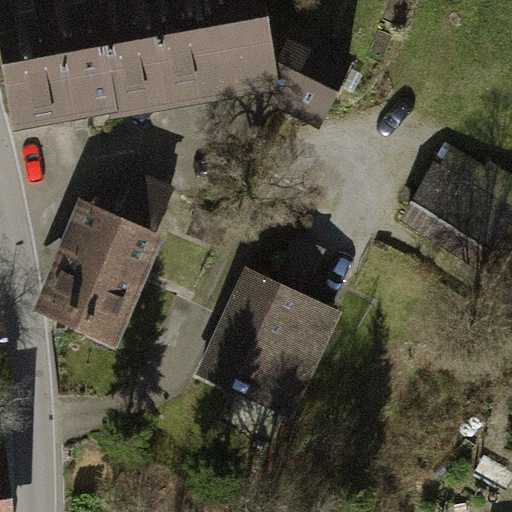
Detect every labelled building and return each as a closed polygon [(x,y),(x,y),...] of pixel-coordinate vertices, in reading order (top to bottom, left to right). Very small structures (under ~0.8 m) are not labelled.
[(110,121),(253,95),(319,130),(355,57),(263,9),(261,0),(0,0),(0,61),(12,132),(109,115),(110,121)] [(480,274),(511,222),(511,173),(489,159),(485,166),(445,141),(395,222),(480,274)] [(36,308),(119,347),(169,233),(159,229),(179,184),(130,161),(94,200),(82,195),(36,308)] [(232,222),(198,208),(187,235),(221,249),(232,222)] [(292,421),(341,314),(304,297),(326,249),(293,234),(272,280),(245,268),(195,377),(292,421)] [(0,511),(18,511),(6,424),(0,424),(0,511)]
